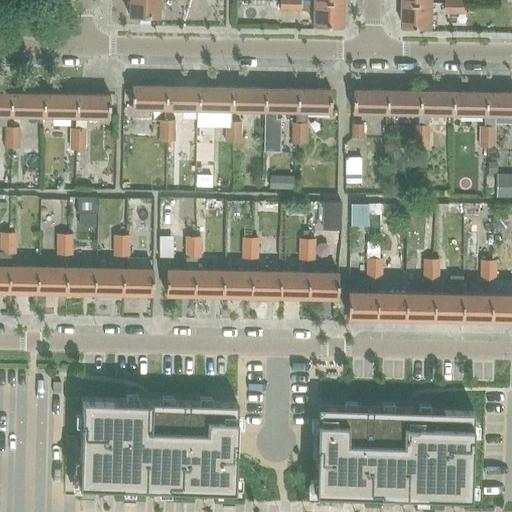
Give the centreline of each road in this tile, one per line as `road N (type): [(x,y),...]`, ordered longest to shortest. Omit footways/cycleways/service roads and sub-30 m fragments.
road 1 (residential): [(511,352),(0,341)]
road 2 (residential): [(371,51),(82,48)]
road 3 (residential): [(511,54),(371,51)]
